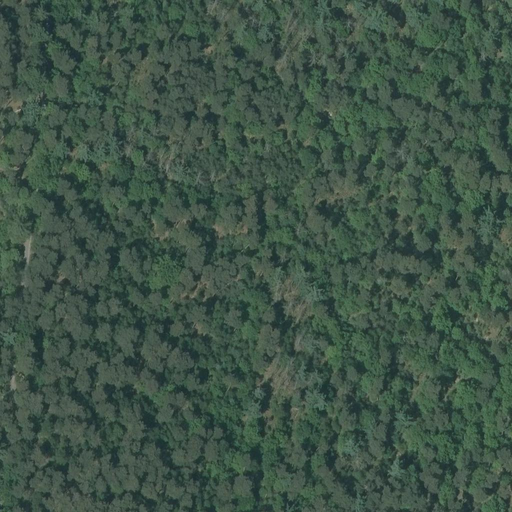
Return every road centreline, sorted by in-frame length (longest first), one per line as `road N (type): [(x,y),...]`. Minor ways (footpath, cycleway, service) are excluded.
road 1 (track): [(0,486),(33,177)]
road 2 (track): [(443,0),(438,43),(415,70),(511,157)]
road 3 (track): [(33,177),(52,0)]
